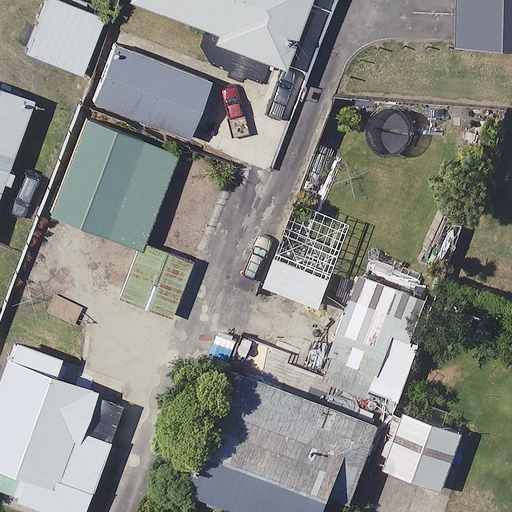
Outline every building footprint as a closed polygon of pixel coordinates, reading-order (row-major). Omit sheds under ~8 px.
[(104,14),(69,0),(46,0),(27,49),(81,71),(104,14)] [(140,0),(220,32),(217,38),(282,64),(307,0),(140,0)] [(511,0),(463,0),(463,40),(511,40),(511,0)] [(207,79),(114,42),(93,97),(185,134),(207,79)] [(0,183),(33,97),(0,84),(0,183)] [(134,243),(141,245),(176,151),(87,117),(52,212),(134,243)] [(141,245),(134,243),(116,293),(172,314),(191,264),(141,245)] [(418,293),(349,274),(319,380),(366,393),(368,385),(406,396),(425,327),(410,323),(418,293)] [(81,511),(124,396),(8,353),(0,373),(0,490),(59,511),(81,511)] [(380,426),(239,369),(191,487),(253,511),(322,511),(332,489),(351,497),(380,426)] [(466,429),(407,410),(388,467),(447,487),(466,429)]
